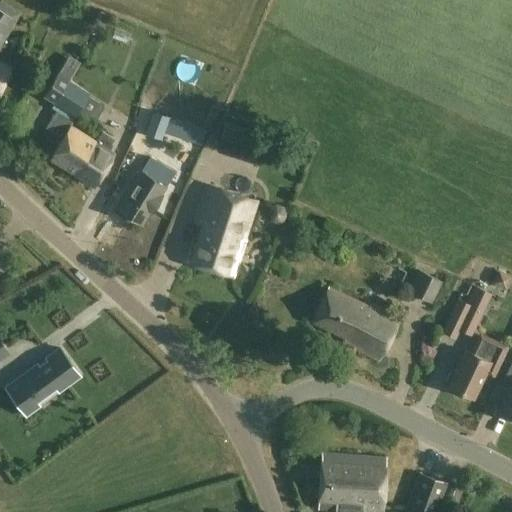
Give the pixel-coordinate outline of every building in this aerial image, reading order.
[(0,44),(18,15),(0,3),(0,44)] [(77,65),(67,58),(42,98),(52,104),(49,110),(69,122),(72,117),(87,118),(93,121),(101,108),(85,98),(88,94),(67,81),(77,65)] [(0,89),(9,70),(0,65),(0,89)] [(132,120),(137,110),(124,103),(119,113),(132,120)] [(152,111),(145,135),(160,140),(168,117),(152,111)] [(49,160),(75,176),(99,140),(97,139),(94,144),(69,128),(49,160)] [(99,140),(75,176),(92,187),(112,155),(109,153),(113,146),(111,144),(114,140),(102,132),(97,139),(99,140)] [(275,191),(295,200),(316,157),(296,148),(275,191)] [(166,187),(140,172),(117,210),(142,226),(151,212),(152,212),(162,195),(161,195),(166,187)] [(255,202),(209,187),(196,225),(201,227),(189,263),(233,278),(246,239),(243,238),(255,202)] [(441,283),(419,271),(408,292),(430,304),(441,283)] [(490,295),(473,288),(465,306),(467,307),(456,330),(469,337),(490,295)] [(367,308),(328,289),(311,322),(344,338),(342,342),(353,348),(352,349),(377,361),(398,319),(368,305),(367,308)] [(507,349),(479,336),(470,354),(463,351),(446,387),(447,387),(446,390),(447,392),(455,396),(458,395),(459,393),(471,399),(484,372),(493,377),(507,349)] [(45,361),(46,362),(39,367),(38,366),(5,390),(24,417),(39,406),(36,402),(53,389),(56,393),(79,376),(60,350),(45,361)] [(511,378),(507,390),(509,391),(499,412),(511,418),(511,378)] [(383,511),(388,459),(323,454),(318,510),(334,511),(333,511),(383,511)] [(436,511),(447,484),(419,473),(403,511),(436,511)]
